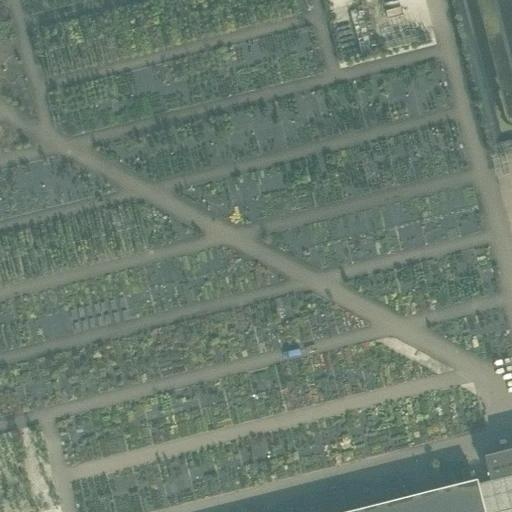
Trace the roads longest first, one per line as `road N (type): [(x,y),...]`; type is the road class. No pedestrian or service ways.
road 1 (track): [(0,115),(511,390)]
road 2 (track): [(0,425),(511,299)]
road 3 (track): [(0,359),(496,236)]
road 4 (track): [(0,294),(481,175)]
road 5 (track): [(0,229),(465,114)]
road 6 (track): [(59,476),(511,365)]
road 7 (track): [(0,163),(449,50)]
road 8 (track): [(511,432),(192,511)]
road 9 (track): [(436,0),(511,296)]
road 10 (track): [(34,87),(317,18)]
road 11 (track): [(12,0),(48,141)]
